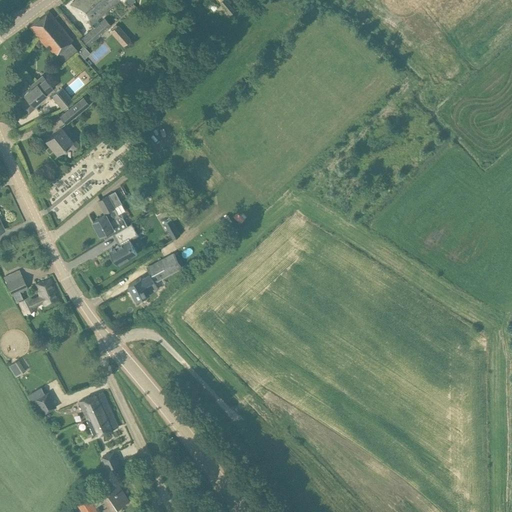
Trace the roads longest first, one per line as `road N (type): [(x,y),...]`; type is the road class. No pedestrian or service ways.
road 1 (unclassified): [(107,340),(59,266),(0,136)]
road 2 (unclassified): [(239,511),(107,340)]
road 3 (unclassified): [(170,511),(105,371),(107,340)]
